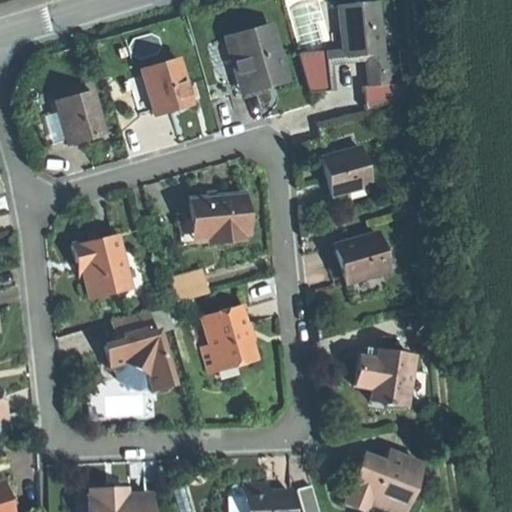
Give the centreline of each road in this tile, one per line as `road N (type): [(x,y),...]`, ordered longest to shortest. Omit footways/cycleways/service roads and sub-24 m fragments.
road 1 (residential): [(29,205),(52,416),(63,439),(85,451),(285,439),(302,417),(281,161),(252,139)]
road 2 (track): [(410,0),(462,511)]
road 3 (residential): [(252,139),(29,205)]
road 4 (secondary): [(131,0),(0,39)]
